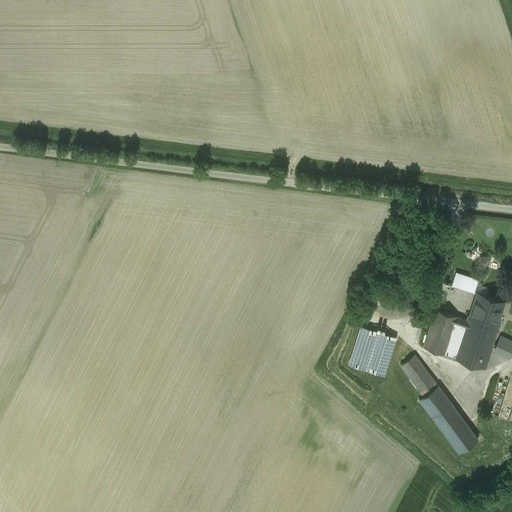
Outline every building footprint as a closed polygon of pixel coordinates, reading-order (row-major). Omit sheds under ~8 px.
[(478,280),(455,273),(452,285),(474,292),(478,280)] [(504,301),(477,292),(470,315),(499,324),(500,321),(498,321),(504,301)] [(467,319),(436,309),(424,346),(485,366),(499,324),(470,315),(468,315),(467,319)] [(396,337),(361,325),(349,363),(384,374),(396,337)] [(511,340),(500,336),(497,344),(511,350),(511,340)] [(511,350),(497,344),(494,351),(509,357),(511,350)] [(438,385),(414,354),(401,364),(424,395),(438,385)] [(399,366),(393,370),(400,380),(406,375),(399,366)] [(478,439),(438,385),(424,395),(419,399),(459,452),(478,439)]
